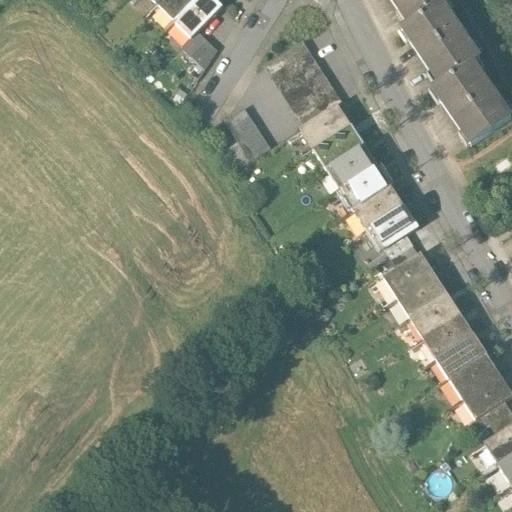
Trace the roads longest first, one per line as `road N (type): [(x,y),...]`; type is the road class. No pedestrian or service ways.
road 1 (residential): [(347,0),(511,313)]
road 2 (residential): [(274,0),(205,110)]
